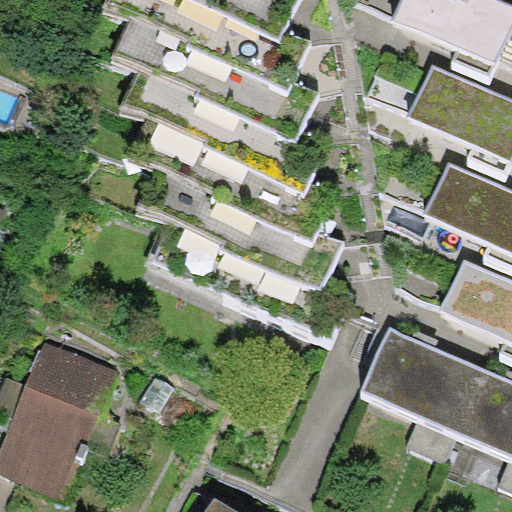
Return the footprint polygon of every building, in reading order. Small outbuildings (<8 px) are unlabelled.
[(109,0),(105,10),(128,20),(110,61),(139,74),(121,116),(146,127),(129,165),(157,177),(141,213),(171,227),(152,269),(332,350),(354,301),(328,289),(347,245),(319,233),(336,195),(312,184),(330,145),(302,134),(320,96),(293,84),(311,45),(283,34),(298,0),(109,0)] [(511,34),(511,10),(488,0),(404,0),(394,23),(459,51),(453,65),(491,81),(511,34)] [(511,166),(511,105),(435,71),(413,120),(477,149),(471,163),(507,179),(511,166)] [(511,196),(449,168),(426,219),(494,249),(488,262),(511,272),(511,196)] [(511,283),(466,263),(442,317),(507,345),(500,360),(511,364),(511,283)] [(511,388),(425,352),(389,336),(362,399),(511,463),(511,388)] [(117,374),(46,345),(28,389),(7,380),(0,397),(0,417),(13,423),(0,453),(0,477),(67,506),(88,455),(108,463),(123,428),(99,418),(117,374)]
